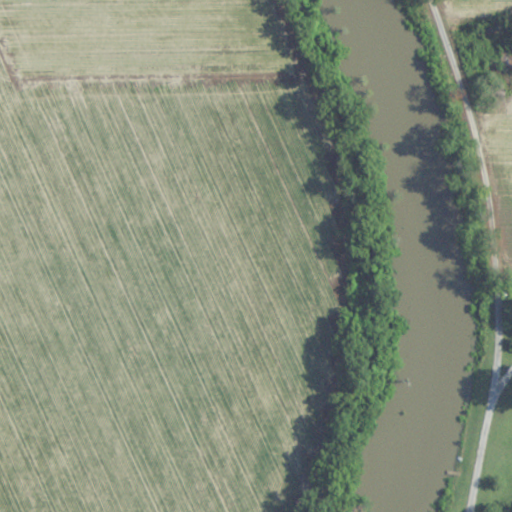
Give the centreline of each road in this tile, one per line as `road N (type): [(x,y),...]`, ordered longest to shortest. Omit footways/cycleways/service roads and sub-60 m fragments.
road 1 (track): [(303,511),(333,430),(352,254),(329,117),(284,0)]
road 2 (residential): [(468,511),(482,451),(488,194),(428,0)]
